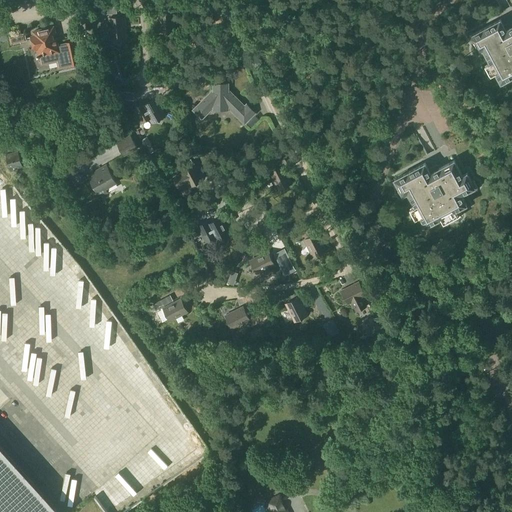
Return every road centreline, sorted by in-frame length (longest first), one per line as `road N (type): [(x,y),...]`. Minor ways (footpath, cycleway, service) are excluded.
road 1 (residential): [(450,0),(427,20),(373,216),(399,263),(484,319),(511,418)]
road 2 (residential): [(227,0),(316,207)]
road 3 (residential): [(316,207),(340,265),(254,292),(204,293)]
